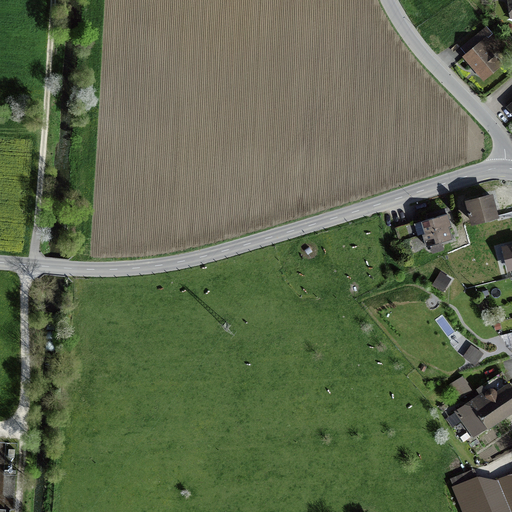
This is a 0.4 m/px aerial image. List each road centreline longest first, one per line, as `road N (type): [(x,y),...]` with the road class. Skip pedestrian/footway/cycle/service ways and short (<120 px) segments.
road 1 (secondary): [(506,167),(195,259),(112,269),(0,262)]
road 2 (track): [(0,426),(22,427),(25,287),(54,0)]
road 3 (residential): [(506,167),(498,134),(410,38),(388,0)]
